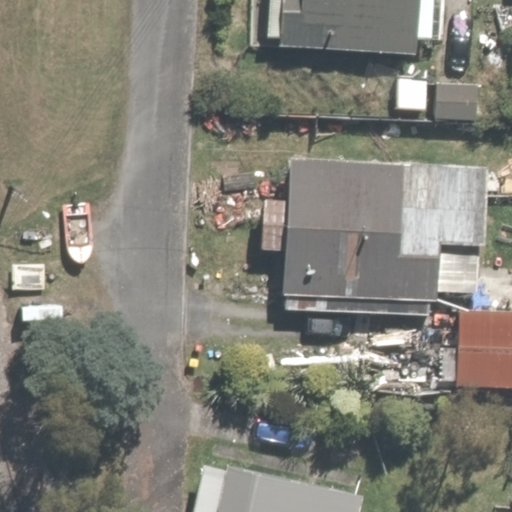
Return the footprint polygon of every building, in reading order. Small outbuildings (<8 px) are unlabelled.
[(441,0),(272,0),(271,40),(284,40),(283,56),(420,63),(421,40),(440,41),(441,0)] [(494,162),(297,148),(295,199),(270,198),(268,244),(287,245),(284,306),(334,309),(335,295),(426,300),(425,318),(451,320),(455,241),(490,242),(494,162)] [(511,306),(460,306),(460,385),(511,385),(511,306)] [(369,511),(372,503),(209,464),(198,511),(369,511)] [(511,511),(511,488),(477,489),(477,511),(511,511)]
